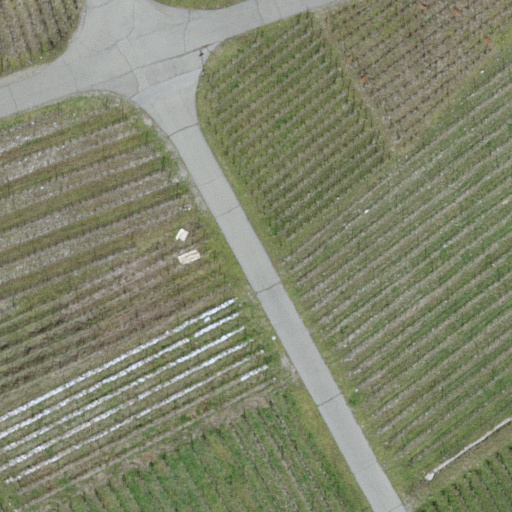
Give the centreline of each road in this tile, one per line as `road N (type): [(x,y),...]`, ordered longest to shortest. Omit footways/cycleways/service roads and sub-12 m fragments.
road 1 (unclassified): [(135,58),(385,511)]
road 2 (unclassified): [(298,0),(135,58)]
road 3 (unclassified): [(135,58),(0,106)]
